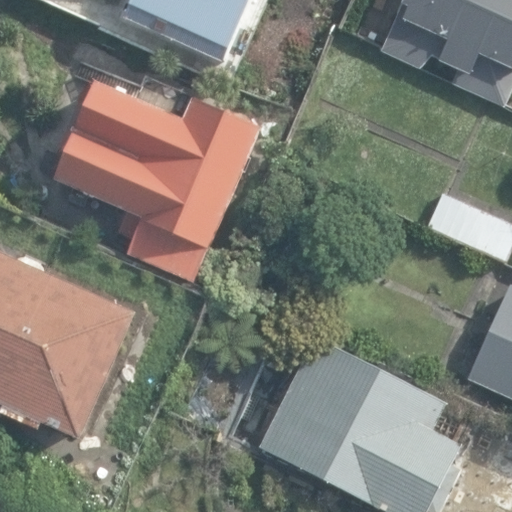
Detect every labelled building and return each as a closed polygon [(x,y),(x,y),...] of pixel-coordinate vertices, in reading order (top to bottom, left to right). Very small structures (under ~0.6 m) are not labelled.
[(265,0),(135,0),(129,16),(238,62),(265,0)] [(511,0),(404,0),(382,51),(425,70),(432,56),(461,68),(455,82),(508,106),(511,95),(511,0)] [(268,137),(100,70),(46,205),(214,272),(268,137)] [(511,222),(511,221),(434,187),(419,222),(497,257),(511,222)] [(152,313),(0,246),(0,387),(105,433),(152,313)] [(511,290),(496,284),(452,374),(511,400),(511,290)] [(511,511),(511,443),(510,443),(491,490),(428,465),(411,511),(511,511)]
